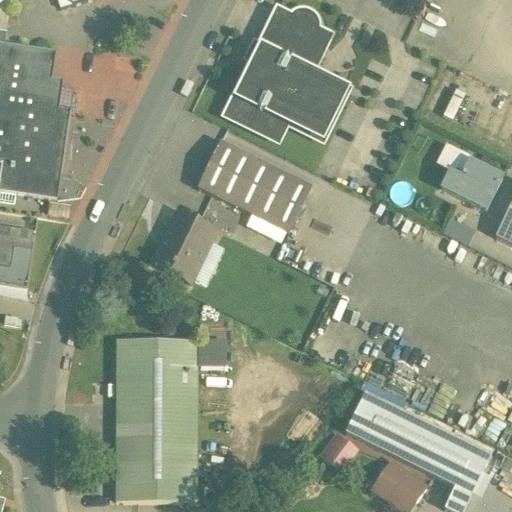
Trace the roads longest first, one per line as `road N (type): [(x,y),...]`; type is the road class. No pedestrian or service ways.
road 1 (residential): [(203,0),(61,292),(41,343),(30,426)]
road 2 (unknown): [(372,7),(388,35),(392,76),(358,147)]
